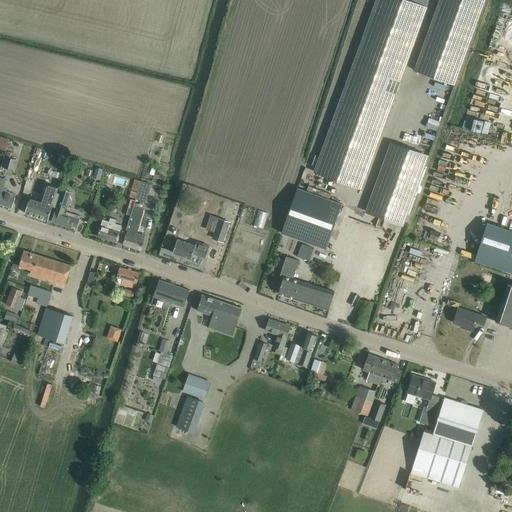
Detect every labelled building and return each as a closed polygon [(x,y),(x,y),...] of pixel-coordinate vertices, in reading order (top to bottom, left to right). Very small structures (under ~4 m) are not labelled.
[(315,154),(311,164),(316,166),(315,169),(362,186),(427,7),(407,0),(375,0),(320,156),(315,154)] [(484,0),(439,0),(415,69),(454,84),(484,0)] [(428,156),(391,143),(366,210),(404,224),(428,156)] [(17,159),(5,156),(3,166),(14,169),(17,159)] [(95,167),(92,177),(100,180),(103,169),(95,167)] [(0,176),(0,204),(11,208),(16,194),(6,191),(7,188),(4,187),(6,179),(0,176)] [(131,189),(138,190),(141,180),(134,178),(131,189)] [(138,190),(135,198),(146,202),(151,183),(141,180),(138,190)] [(29,197),(25,213),(48,220),(58,188),(47,184),(42,201),(29,197)] [(297,187),(281,233),(316,245),(326,249),(342,203),(297,187)] [(62,189),(55,212),(52,221),(71,227),(72,225),(77,227),(80,216),(65,211),(68,202),(71,200),(70,195),(71,192),(62,189)] [(123,211),(131,214),(134,206),(136,199),(127,197),(123,211)] [(126,233),(126,234),(123,244),(141,249),(145,234),(137,232),(144,209),(134,206),(131,214),(126,229),(128,230),(127,234),(126,233)] [(103,219),(100,226),(97,236),(117,242),(122,225),(115,223),(117,219),(110,217),(109,221),(103,219)] [(511,228),(488,221),(475,261),(511,272),(511,228)] [(205,223),(202,232),(221,238),(224,230),(205,223)] [(176,243),(173,252),(191,259),(193,253),(206,257),(209,248),(210,246),(196,241),(195,245),(177,239),(176,243)] [(302,244),(298,256),(308,260),(313,248),(311,247),(311,246),(302,243),(302,244)] [(30,273),(65,284),(71,265),(24,250),(19,265),(31,269),(30,273)] [(283,277),(281,284),(278,293),(329,309),(334,293),(292,279),(298,260),(286,256),(280,276),(283,277)] [(119,267),(117,276),(117,277),(123,279),(121,284),(135,288),(139,272),(119,267)] [(159,279),(156,288),(153,296),(184,306),(190,290),(159,279)] [(502,305),(497,320),(511,325),(511,282),(510,282),(502,305)] [(29,293),(38,296),(36,303),(46,306),(51,292),(31,286),(29,293)] [(6,304),(15,307),(20,309),(24,298),(21,296),(23,291),(12,287),(6,304)] [(134,290),(124,287),(123,293),(132,295),(134,290)] [(208,328),(215,330),(217,324),(233,329),(241,307),(202,294),(197,310),(213,315),(208,328)] [(361,299),(358,313),(355,322),(365,325),(371,302),(361,299)] [(489,318),(497,321),(497,320),(502,305),(494,302),(489,318)] [(37,334),(64,342),(73,316),(45,307),(37,334)] [(458,308),(457,312),(453,322),(466,326),(466,328),(473,330),(475,322),(483,324),(486,317),(458,308)] [(6,311),(4,318),(16,322),(19,315),(6,311)] [(269,319),(265,331),(278,335),(274,346),(282,348),(290,326),(269,319)] [(14,328),(30,335),(32,331),(15,324),(14,328)] [(298,364),(306,367),(318,335),(307,331),(302,345),(304,346),(298,364)] [(171,341),(162,338),(159,350),(167,352),(171,341)] [(254,359),(260,360),(261,361),(267,344),(260,341),(254,359)] [(298,345),(290,342),(285,357),(293,360),(298,345)] [(14,352),(11,361),(19,365),(24,353),(20,352),(19,355),(14,352)] [(368,353),(363,369),(369,371),(366,380),(380,385),(381,381),(383,376),(389,361),(368,353)] [(161,354),(153,377),(164,381),(172,357),(161,354)] [(383,376),(381,381),(385,382),(387,378),(398,382),(403,370),(397,368),(399,364),(389,361),(383,376)] [(413,375),(407,392),(429,399),(426,411),(428,412),(424,424),(431,426),(434,414),(440,396),(432,394),(435,382),(413,375)] [(203,378),(196,396),(204,399),(211,381),(203,378)] [(354,404),(352,409),(368,416),(372,407),(377,391),(360,385),(354,404)] [(442,424),(475,434),(483,409),(443,396),(438,411),(446,414),(442,424)] [(370,418),(380,421),(386,404),(375,400),(370,418)] [(410,472),(458,487),(471,446),(475,434),(442,424),(446,414),(438,411),(435,422),(433,430),(431,434),(423,431),(410,472)] [(145,420),(151,422),(154,415),(147,413),(145,420)]
